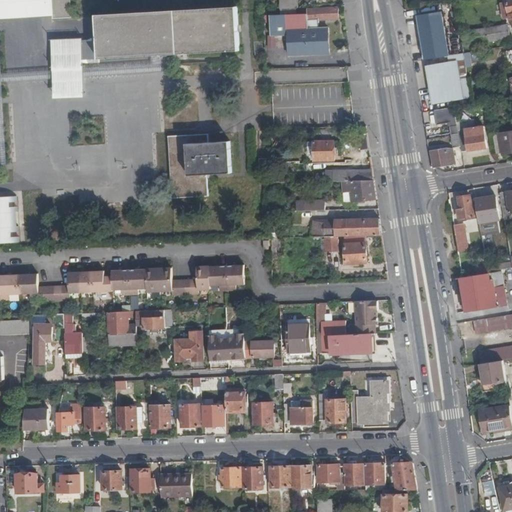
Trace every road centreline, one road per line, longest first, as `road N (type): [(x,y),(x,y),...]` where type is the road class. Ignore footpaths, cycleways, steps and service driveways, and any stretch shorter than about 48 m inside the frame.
road 1 (unclassified): [(0,262),(245,249),(260,289),(411,286)]
road 2 (residential): [(26,455),(433,447)]
road 3 (primary): [(458,452),(416,188)]
road 4 (primary): [(369,0),(397,190)]
road 5 (primary): [(416,188),(382,0)]
road 6 (primary): [(411,286),(433,447)]
